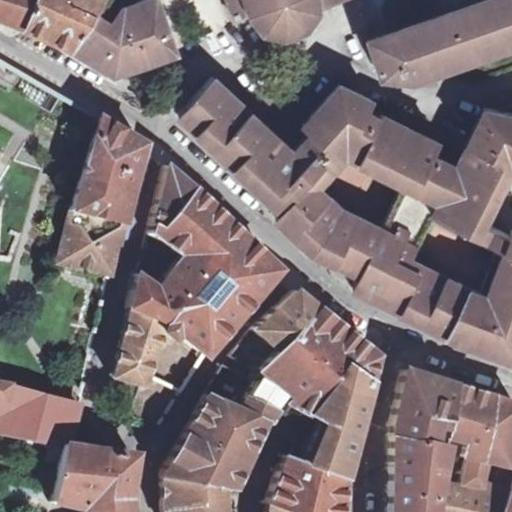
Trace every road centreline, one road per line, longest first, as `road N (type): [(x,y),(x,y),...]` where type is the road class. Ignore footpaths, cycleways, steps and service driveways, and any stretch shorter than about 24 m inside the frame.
road 1 (residential): [(511,84),(423,106),(314,51),(217,52),(119,99)]
road 2 (residential): [(119,99),(299,264),(395,329)]
road 3 (residential): [(360,511),(361,457),(395,329)]
road 4 (residential): [(0,36),(119,99)]
road 5 (residential): [(395,329),(511,379)]
